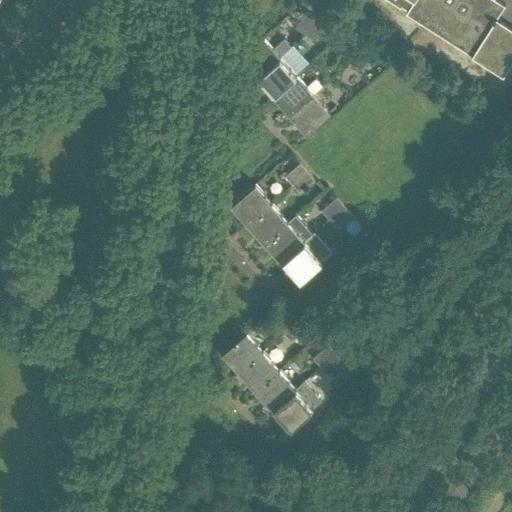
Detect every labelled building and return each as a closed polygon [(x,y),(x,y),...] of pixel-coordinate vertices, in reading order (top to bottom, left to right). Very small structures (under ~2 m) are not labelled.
[(498,16),(506,4),(500,0),(392,0),(402,6),(403,5),(409,9),(407,12),(504,74),(511,62),(511,25),(505,20),(498,16)] [(306,33),(317,16),(307,10),(297,27),(306,33)] [(317,16),(306,33),(315,39),(326,22),(317,16)] [(275,45),(266,34),(241,55),(258,75),(282,54),(282,53),(291,45),(285,37),(275,45)] [(350,61),(360,44),(351,39),(341,55),(350,61)] [(350,61),(359,67),(370,50),(360,44),(350,61)] [(275,94),(299,72),(282,54),(258,75),(275,94)] [(308,83),(299,72),(275,94),(291,112),(315,91),(323,84),(316,76),(308,83)] [(315,91),(291,112),(308,132),(332,111),(315,91)] [(294,183),(309,170),(301,162),(286,175),(294,183)] [(309,170),(294,183),(301,192),(316,179),(309,170)] [(249,222),(273,201),(257,182),(233,203),(249,222)] [(330,217),(345,205),(338,196),(323,209),(330,217)] [(290,220),(289,220),(273,201),(249,222),(266,241),(290,220)] [(345,205),(330,217),(338,226),(352,213),(345,205)] [(282,260),(295,248),(306,239),(313,233),(296,213),(289,220),(290,220),(266,241),(282,260)] [(306,239),(295,248),(282,260),(299,280),(323,258),(306,239)] [(349,271),(345,267),(348,264),(343,259),(340,262),(334,255),(324,264),(338,280),(349,271)] [(285,332),(300,319),(293,310),(277,323),(285,332)] [(300,319),(285,332),(292,340),(307,327),(300,319)] [(241,370),(265,349),(248,330),(224,351),(241,370)] [(321,366),(336,353),(329,345),(314,358),(321,366)] [(344,346),(336,353),(343,361),(341,364),(352,377),(363,368),(356,360),(344,346)] [(257,390),(281,368),(265,349),(241,370),(257,390)] [(336,353),(321,366),(328,375),(341,364),(343,361),(336,353)] [(282,400),(297,387),(281,368),(257,390),(273,408),(282,400)] [(290,428),(314,406),(322,400),(305,381),(297,387),(282,400),(273,408),(290,428)]
